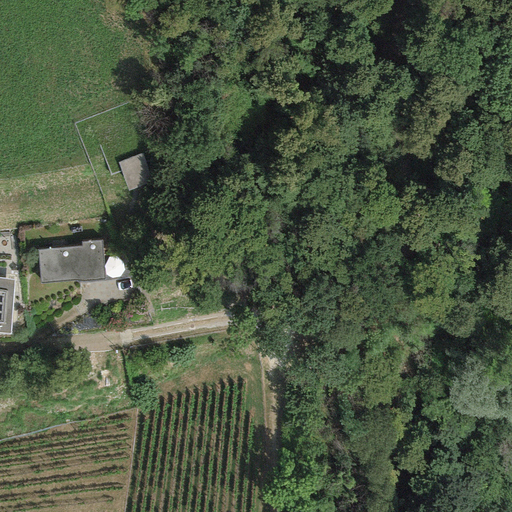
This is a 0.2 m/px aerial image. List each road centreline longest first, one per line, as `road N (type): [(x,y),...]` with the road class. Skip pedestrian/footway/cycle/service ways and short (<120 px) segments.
road 1 (track): [(351,323),(387,278),(408,221),(391,73),(400,0)]
road 2 (track): [(288,511),(279,338)]
road 3 (track): [(351,323),(312,341),(279,338),(232,318)]
